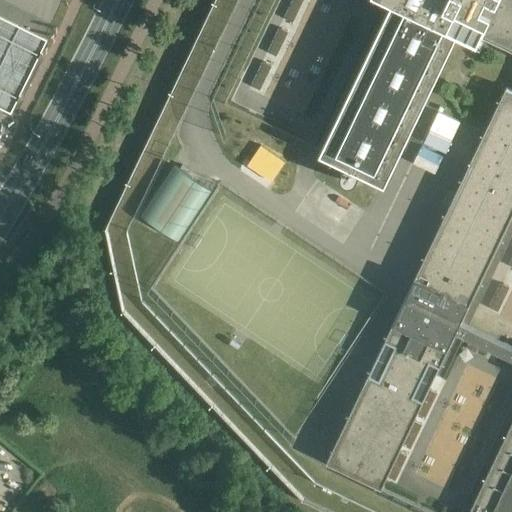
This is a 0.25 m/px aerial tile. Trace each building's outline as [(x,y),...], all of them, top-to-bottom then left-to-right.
[(483,32),(511,46),(511,0),(392,0),(403,5),(330,157),(345,164),(341,171),(341,173),(341,175),(342,178),(343,180),(344,181),(346,182),(349,183),(352,183),(355,181),(357,179),(361,171),(376,179),(414,99),(448,27),(478,41),(483,32)] [(43,36),(0,14),(0,99),(10,104),(43,36)] [(457,331),(461,322),(511,215),(511,89),(506,87),(484,133),(327,461),(382,487),(457,331)] [(421,106),(386,179),(410,191),(445,117),(421,106)] [(212,190),(174,165),(138,219),(175,244),(212,190)] [(342,207),(351,192),(331,179),(322,194),(342,207)] [(511,511),(511,345),(461,322),(457,331),(511,357),(511,423),(469,511),(511,511)]
